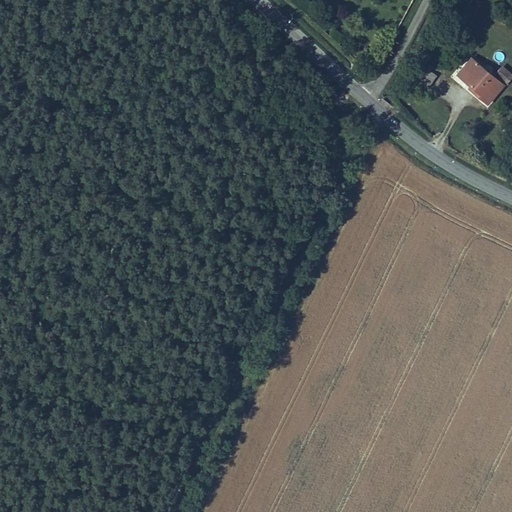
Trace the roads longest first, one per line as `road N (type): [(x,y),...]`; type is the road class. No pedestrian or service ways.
road 1 (tertiary): [(366,99),(454,169),(511,197)]
road 2 (tertiary): [(257,0),(366,99)]
